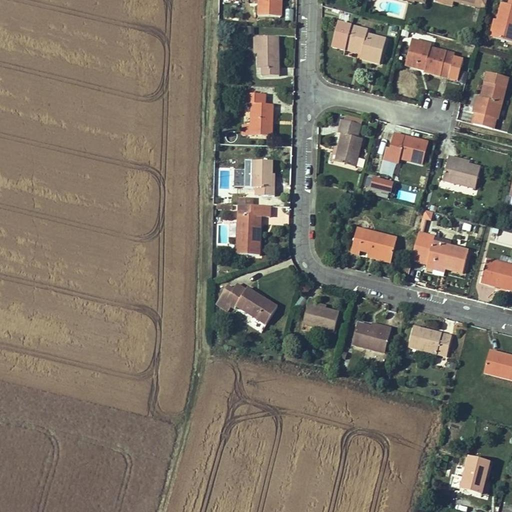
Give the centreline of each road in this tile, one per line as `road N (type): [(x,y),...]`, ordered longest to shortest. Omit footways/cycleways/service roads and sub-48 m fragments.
road 1 (track): [(159,511),(190,399),(205,0)]
road 2 (residential): [(306,89),(299,244),(306,263),(326,277),(511,324)]
road 3 (residential): [(444,123),(306,89)]
